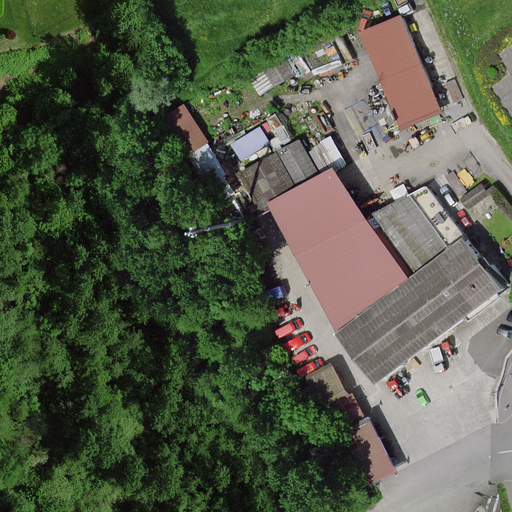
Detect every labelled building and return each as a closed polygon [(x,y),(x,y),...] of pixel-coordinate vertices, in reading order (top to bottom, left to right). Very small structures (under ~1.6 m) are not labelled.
[(406,13),(368,28),(409,127),(447,112),(406,13)] [(198,149),(216,134),(188,99),(170,114),(198,149)] [(238,139),(247,156),(276,140),(267,122),(238,139)] [(263,202),(328,167),(310,133),(245,167),(263,202)] [(343,166),(278,199),(347,334),(422,277),(376,213),(343,166)] [(432,184),(376,213),(422,277),(475,236),(432,184)] [(422,277),(347,334),(386,383),(511,287),(511,282),(475,236),(422,277)] [(355,395),(339,364),(316,375),(331,407),(333,405),(355,395)] [(358,393),(355,395),(333,405),(346,431),(372,417),(358,393)] [(374,416),(372,417),(346,431),(376,485),(404,470),(374,416)]
